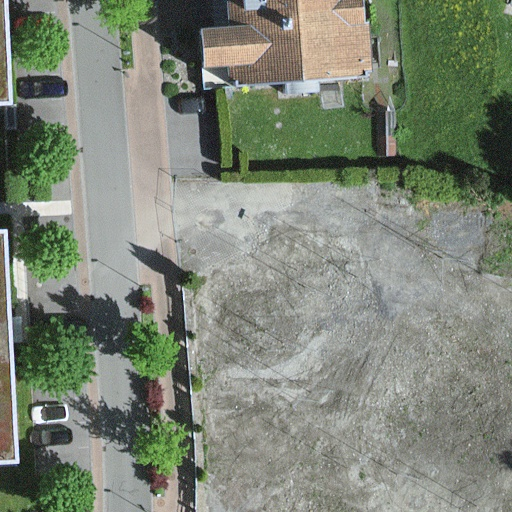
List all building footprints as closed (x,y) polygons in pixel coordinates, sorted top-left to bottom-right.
[(9,0),(0,0),(0,110),(16,109),(9,0)] [(370,88),(363,0),(226,0),(228,27),(189,29),(192,69),(225,67),(227,98),(370,88)] [(215,256),(214,354),(353,354),(354,217),(285,216),(285,257),(215,256)] [(16,234),(0,234),(0,462),(22,462),(16,234)] [(504,508),(511,458),(511,312),(445,302),(432,385),(372,375),(354,484),(504,508)]
